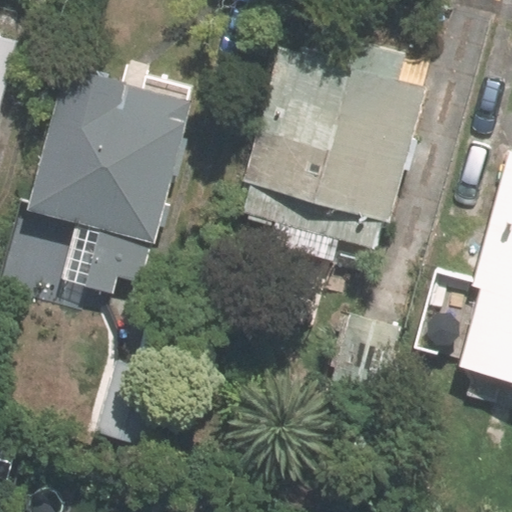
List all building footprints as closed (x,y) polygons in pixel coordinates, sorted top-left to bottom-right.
[(0,137),(24,40),(0,34),(0,137)] [(401,213),(436,88),(405,80),(411,53),(360,41),(354,63),(295,45),(259,175),(268,176),(259,207),(287,215),(278,249),(335,265),(345,228),(386,239),(395,211),(401,213)] [(200,101),(82,68),(44,205),(80,216),(64,273),(141,294),(157,235),(163,237),(200,101)] [(495,179),(464,172),(448,249),(479,255),(495,179)] [(511,232),(502,230),(487,283),(495,284),(473,362),(511,372),(511,232)] [(407,326),(363,313),(343,384),(388,396),(407,326)] [(172,373),(126,360),(109,424),(155,436),(172,373)]
